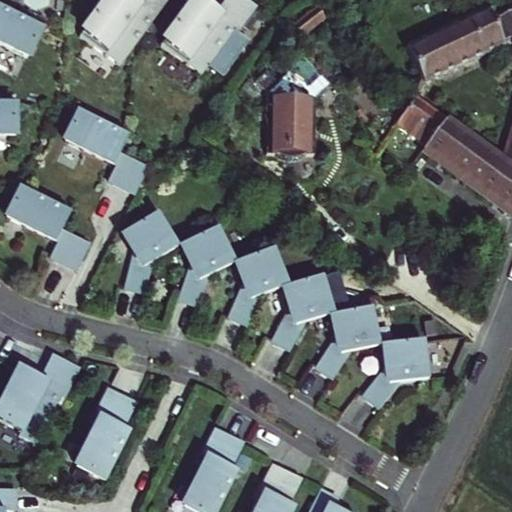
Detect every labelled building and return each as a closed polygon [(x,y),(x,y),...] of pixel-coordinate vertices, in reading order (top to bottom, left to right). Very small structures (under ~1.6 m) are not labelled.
[(120,65),(167,0),(135,0),(135,1),(133,0),(107,0),(81,37),(120,65)] [(242,39),(261,12),(244,0),(233,0),(222,17),(202,2),(170,47),(195,65),(191,69),(206,80),(212,73),(227,83),(254,48),(242,39)] [(406,48),(418,75),(422,85),(466,64),(508,44),(511,51),(511,11),(501,16),(496,8),(406,48)] [(0,45),(27,59),(41,31),(0,10),(0,45)] [(334,88),(304,60),(272,93),(268,154),(278,155),(287,163),(294,163),(298,162),(302,159),(307,156),(315,157),(319,101),(334,88)] [(414,144),(511,216),(511,170),(501,162),(437,114),(406,91),(386,118),(417,140),(414,144)] [(14,106),(0,105),(0,137),(13,138),(14,106)] [(126,139),(78,114),(64,142),(115,168),(107,183),(134,197),(147,170),(118,155),(126,139)] [(511,129),(501,162),(511,170),(511,129)] [(68,215),(20,191),(5,219),(57,245),(49,260),(75,273),(89,246),(60,231),(68,215)] [(152,262),(175,248),(155,216),(122,236),(136,259),(133,260),(125,292),(143,296),(152,262)] [(233,264),(216,231),(182,248),(192,271),(189,273),(179,303),(197,309),(208,276),(233,264)] [(286,286),(272,251),(236,266),(245,289),(241,291),(229,321),(246,328),(260,296),(286,286)] [(331,315),(321,279),(283,291),(290,315),(287,316),(272,344),(289,353),(305,323),(331,315)] [(377,347),(369,311),(331,319),(336,344),(333,344),(315,371),(331,382),(350,353),(377,347)] [(427,380),(422,343),(384,348),(387,373),(382,374),(362,399),(377,411),(399,384),(427,380)] [(64,399),(79,370),(53,357),(41,380),(18,369),(0,405),(0,421),(22,433),(19,438),(35,446),(60,397),(64,399)] [(123,431),(136,405),(108,391),(96,414),(102,417),(76,468),(104,482),(128,434),(123,431)] [(230,471),(243,445),(215,431),(203,454),(209,457),(183,508),(190,511),(216,511),(235,474),(230,471)] [(287,507),(301,481),(273,467),(261,491),(267,494),(257,511),(291,511),(293,510),(287,507)] [(331,500),(312,491),(301,511),(335,511),(327,508),(331,500)] [(0,511),(7,511),(8,494),(0,493),(0,511)]
